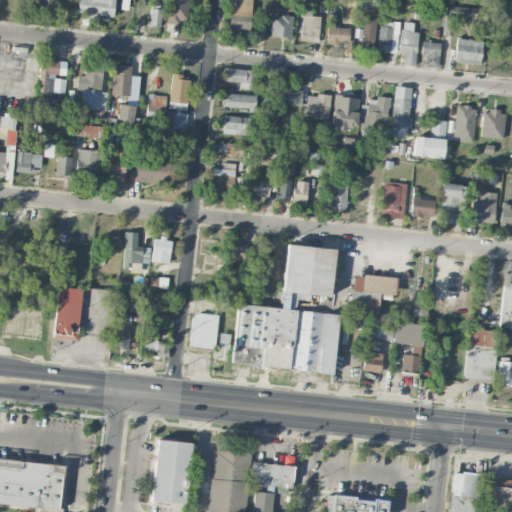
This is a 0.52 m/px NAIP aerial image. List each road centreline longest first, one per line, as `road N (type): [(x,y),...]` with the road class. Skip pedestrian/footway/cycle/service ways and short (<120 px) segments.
road 1 (residential): [(511,89),(0,30)]
road 2 (residential): [(511,251),(0,194)]
road 3 (residential): [(171,399),(216,0)]
road 4 (primary): [(445,426),(149,396)]
road 5 (primary): [(149,396),(120,382),(0,368)]
